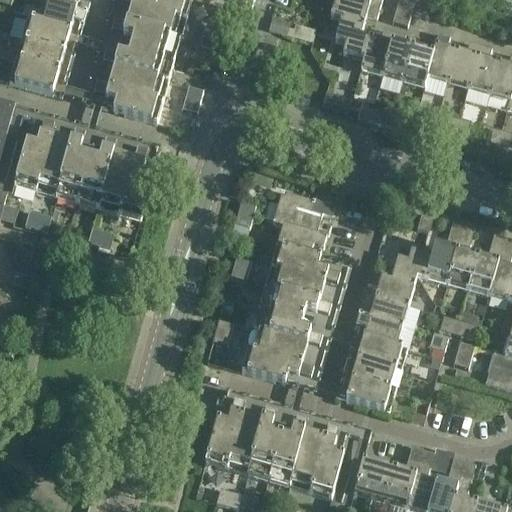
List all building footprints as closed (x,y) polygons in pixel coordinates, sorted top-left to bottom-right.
[(12,0),(0,0),(0,5),(10,8),(12,0)] [(88,8),(78,5),(79,0),(43,0),(42,7),(85,19),(88,8)] [(122,120),(155,129),(191,0),(156,0),(155,4),(145,1),(132,44),(143,47),(137,67),(127,64),(115,107),(125,110),(122,120)] [(246,0),(230,0),(229,4),(245,9),(246,0)] [(376,23),(379,12),(337,0),(335,0),(329,21),(340,24),(340,23),(364,30),(366,20),(376,23)] [(337,0),(379,12),(382,1),(379,0),(337,0)] [(400,0),(399,5),(413,10),(415,0),(400,0)] [(413,10),(399,5),(396,16),(410,20),(413,10)] [(82,30),(85,19),(42,7),(36,27),(36,28),(69,37),(72,27),(82,30)] [(410,20),(396,16),(393,27),(407,31),(410,20)] [(290,27),(271,22),(268,34),(287,39),(290,27)] [(340,23),(340,24),(334,45),(344,48),(341,58),(362,64),(363,65),(369,42),(361,39),(364,30),(340,23)] [(64,58),(69,37),(36,28),(36,27),(26,24),(20,46),(64,58)] [(220,33),(205,29),(202,40),(217,44),(220,33)] [(393,37),(382,34),(379,44),(369,42),(363,65),(362,64),(359,74),(381,81),(393,37)] [(381,81),(402,87),(411,53),(402,51),(405,41),(393,37),(381,81)] [(426,82),(447,88),(456,55),(447,52),(450,42),(437,39),(434,49),(435,49),(425,82),(426,82)] [(199,52),(214,56),(217,44),(202,40),(199,52)] [(58,79),(64,58),(20,46),(14,66),(58,79)] [(434,49),(424,46),(421,56),(411,53),(402,87),(423,93),(426,82),(425,82),(435,49),(434,49)] [(447,88),(467,94),(480,50),(469,47),(466,58),(456,55),(447,88)] [(467,94),(488,100),(497,67),(489,64),(492,54),(480,50),(467,94)] [(511,59),(510,59),(507,69),(497,67),(488,100),(485,110),(505,115),(508,106),(509,106),(511,95),(511,59)] [(8,88),(44,98),(52,100),(58,79),(14,66),(8,88)] [(327,87),(322,111),(333,114),(339,90),(327,87)] [(202,96),(198,94),(187,91),(184,103),(199,107),(202,96)] [(181,114),(196,118),(199,107),(184,103),(181,114)] [(0,107),(0,230),(2,224),(0,223),(0,218),(7,197),(0,195),(0,160),(14,112),(0,107)] [(368,126),(372,111),(361,108),(360,113),(350,111),(349,118),(358,120),(357,123),(368,126)] [(36,115),(15,109),(14,112),(0,160),(0,195),(7,197),(12,199),(14,190),(24,157),(26,147),(16,144),(22,124),(32,127),(36,115)] [(372,111),(368,126),(389,132),(393,117),(384,115),(372,111)] [(410,138),(414,123),(393,117),(389,132),(410,138)] [(455,139),(459,124),(448,121),(443,136),(455,139)] [(414,123),(410,138),(421,140),(425,126),(414,123)] [(459,124),(455,139),(466,142),(470,127),(459,124)] [(496,151),(500,136),(489,133),(485,147),(496,151)] [(500,136),(496,151),(507,154),(511,139),(500,136)] [(14,190),(139,225),(149,192),(140,189),(143,179),(99,167),(96,177),(77,171),(80,162),(37,149),(34,160),(24,157),(14,190)] [(269,206),(264,223),(273,226),(272,229),(282,232),(282,231),(316,241),(316,240),(322,219),(332,222),(335,211),(281,196),(277,209),(269,206)] [(237,219),(252,223),(256,211),(240,206),(237,219)] [(29,216),(25,230),(36,233),(40,219),(29,216)] [(47,236),(51,222),(40,219),(36,233),(47,236)] [(252,223),(237,219),(234,229),(249,233),(252,223)] [(420,220),(416,235),(427,238),(432,223),(420,220)] [(425,284),(447,290),(463,232),(451,228),(444,254),(434,251),(431,261),(432,261),(425,284)] [(241,378),(275,387),(277,377),(288,380),(300,336),(290,333),(295,314),(305,317),(317,274),(307,271),(312,252),(323,255),(326,243),(316,240),(316,241),(282,231),(282,232),(241,378)] [(447,290),(467,296),(476,263),(467,260),(474,235),(463,232),(447,290)] [(91,233),(87,248),(98,251),(102,236),(91,233)] [(109,254),(113,240),(102,236),(98,251),(109,254)] [(467,296),(488,301),(504,243),(493,240),(486,265),(476,263),(467,296)] [(488,301),(509,307),(511,296),(511,272),(508,272),(511,257),(511,245),(504,243),(488,301)] [(10,274),(35,282),(41,259),(17,252),(10,274)] [(415,281),(425,284),(432,261),(431,261),(410,255),(407,265),(397,262),(391,283),(391,284),(413,290),(415,281)] [(236,262),(234,270),(233,273),(247,277),(250,266),(236,262)] [(230,285),(244,289),(247,277),(233,273),(230,285)] [(370,277),(370,278),(367,289),(377,292),(374,302),(407,311),(413,290),(391,284),(391,283),(370,277)] [(401,332),(407,311),(374,302),(372,312),(361,309),(358,320),(401,332)] [(395,352),(396,352),(401,332),(358,320),(355,331),(366,334),(363,343),(395,352)] [(450,339),(454,324),(442,321),(438,335),(450,339)] [(219,324),(216,334),(215,336),(239,342),(240,337),(232,335),(234,329),(219,324)] [(454,324),(450,339),(460,342),(464,327),(454,324)] [(464,327),(460,342),(471,345),(475,330),(464,327)] [(212,347),(227,351),(228,349),(237,351),(239,342),(215,336),(212,347)] [(444,356),(444,353),(447,344),(433,340),(429,352),(444,356)] [(363,343),(357,364),(400,377),(406,354),(396,352),(395,352),(363,343)] [(456,358),(470,362),(473,351),(459,347),(456,358)] [(484,390),(511,397),(511,363),(504,361),(504,360),(493,357),(484,390)] [(470,362),(456,358),(453,369),(467,374),(470,362)] [(394,397),(400,377),(357,364),(351,385),(394,397)] [(388,419),(394,397),(351,385),(345,407),(388,419)] [(214,435),(205,469),(331,504),(340,471),(330,468),(333,458),(289,446),(287,456),(268,451),(271,440),(227,428),(224,438),(214,435)] [(370,436),(351,431),(348,442),(367,448),(370,436)] [(384,509),(396,511),(405,511),(422,456),(411,453),(404,478),(394,475),(384,509)] [(405,511),(428,511),(435,487),(426,485),(433,459),(422,456),(405,511)] [(457,493),(460,483),(459,482),(463,468),(452,465),(445,490),(435,487),(428,511),(450,511),(456,493),(457,493)] [(394,475),(383,472),(368,468),(362,466),(352,499),(358,501),(384,509),(394,475)] [(470,485),(472,478),(474,471),(463,468),(459,482),(460,483),(470,485)] [(474,511),(475,509),(465,506),(468,496),(457,493),(456,493),(450,511),(474,511)] [(220,495),(216,510),(223,511),(227,511),(231,498),(220,495)] [(239,511),(242,501),(231,498),(227,511),(239,511)]
